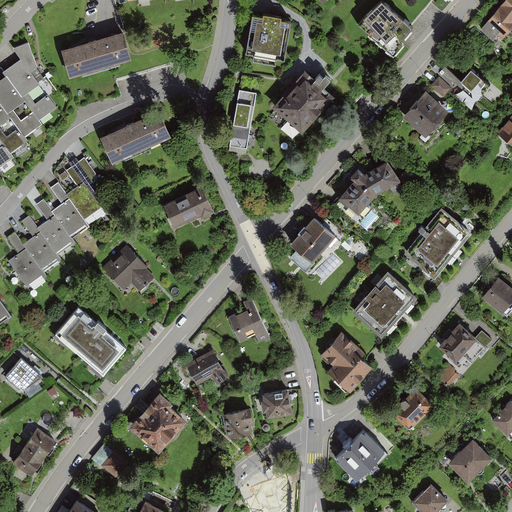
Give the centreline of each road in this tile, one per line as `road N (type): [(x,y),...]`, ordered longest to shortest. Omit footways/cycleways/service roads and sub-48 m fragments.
road 1 (residential): [(37,511),(99,426),(255,244)]
road 2 (residential): [(255,244),(466,0)]
road 3 (residential): [(511,220),(381,378),(315,426)]
road 4 (residential): [(0,219),(87,126),(167,91),(210,102)]
road 5 (tertiary): [(255,244),(303,350),(315,426)]
road 6 (tertiary): [(210,102),(212,147),(255,244)]
road 7 (residential): [(315,426),(249,464),(210,511)]
